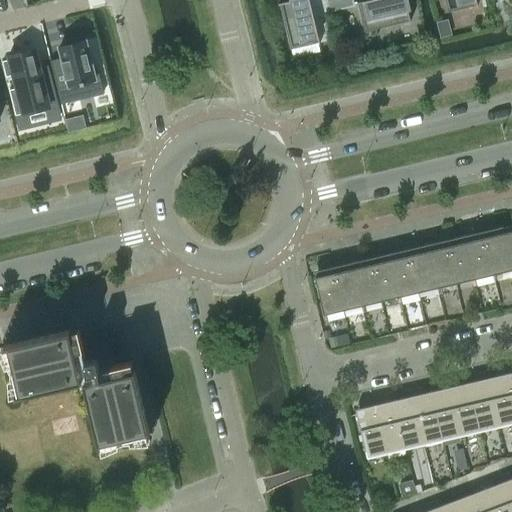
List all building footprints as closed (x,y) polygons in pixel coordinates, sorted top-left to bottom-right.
[(11,0),(14,9),(28,5),(26,0),(11,0)] [(310,0),(289,0),(279,2),(279,4),(280,3),(291,48),(319,41),(319,42),(320,42),(310,0)] [(327,0),(330,11),(342,8),(339,0),(327,0)] [(352,0),(339,0),(342,8),(354,5),(352,0)] [(405,0),(362,0),(357,1),(357,3),(358,2),(365,30),(409,20),(410,21),(411,21),(405,0)] [(476,4),(475,0),(445,0),(448,10),(476,4)] [(62,57),(50,60),(61,103),(104,93),(97,66),(93,67),(86,40),(59,46),(62,57)] [(10,59),(2,61),(6,76),(13,74),(17,87),(9,89),(16,115),(49,106),(35,48),(9,55),(10,59)] [(511,229),(504,231),(503,226),(492,228),(491,221),(471,226),(473,233),(455,237),(453,230),(434,235),(436,242),(418,246),(416,239),(397,244),(398,250),(380,255),(379,248),(359,253),(361,259),(343,264),(341,257),(322,261),(324,268),(314,271),(324,313),(511,268),(511,229)] [(99,442),(149,431),(132,360),(99,368),(97,357),(87,360),(79,327),(8,344),(20,394),(81,379),(84,381),(99,442)] [(511,399),(506,373),(497,375),(495,368),(485,371),(497,420),(511,416),(511,399)] [(476,373),(477,380),(468,382),(478,424),(497,420),(485,371),(476,373)] [(468,382),(459,384),(458,377),(448,379),(460,429),(478,424),(468,382)] [(438,382),(440,388),(431,391),(441,433),(460,429),(448,379),(438,382)] [(431,391),(422,393),(420,386),(411,388),(422,438),(441,433),(431,391)] [(401,390),(403,397),(394,399),(404,442),(422,438),(411,388),(401,390)] [(383,395),(373,397),(385,447),(404,442),(394,399),(385,402),(383,395)] [(364,399),(365,406),(355,409),(365,451),(385,447),(373,397),(364,399)] [(511,477),(511,478),(508,471),(499,475),(511,509),(511,477)] [(511,511),(511,509),(499,475),(490,479),(492,485),(483,488),(492,511),(511,511)] [(492,511),(483,488),(475,492),(472,485),(463,489),(471,511),(492,511)] [(471,511),(463,489),(454,492),(456,499),(448,502),(451,511),(471,511)] [(451,511),(448,502),(439,505),(436,499),(427,502),(430,511),(451,511)] [(418,506),(420,511),(430,511),(427,502),(418,506)]
